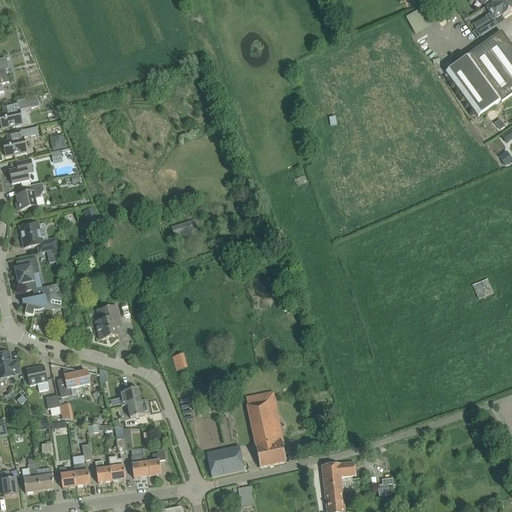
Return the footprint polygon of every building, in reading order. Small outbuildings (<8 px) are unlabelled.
[(492,15),(484,20),(487,25),(494,21),(495,20),(502,15),(502,16),(511,9),(511,3),(509,0),(496,0),(493,2),(486,7),(492,15)] [(422,8),(407,17),(416,35),(432,26),(422,8)] [(487,25),(479,31),(482,37),(497,27),(494,21),(487,25)] [(511,95),(511,46),(502,32),(469,56),(468,56),(446,72),(478,118),(501,101),(502,102),(502,103),(506,100),(511,95)] [(0,96),(4,95),(2,85),(9,83),(5,69),(8,68),(6,58),(0,59),(0,96)] [(28,110),(39,108),(37,97),(26,100),(28,110)] [(502,102),(501,103),(505,108),(510,105),(506,100),(502,103),(502,102)] [(0,114),(0,120),(2,130),(15,127),(16,128),(20,127),(21,126),(23,125),(20,112),(17,102),(3,106),(5,114),(0,114)] [(500,121),(495,124),(500,131),(504,127),(500,121)] [(511,127),(500,136),(506,145),(511,140),(511,127)] [(31,137),(39,135),(37,128),(29,130),(31,137)] [(9,141),(3,143),(6,157),(20,154),(21,155),(25,155),(25,153),(27,153),(24,138),(23,138),(22,131),(7,135),(9,141)] [(64,136),(50,139),(52,145),(58,143),(60,150),(66,148),(64,136)] [(505,167),(511,162),(505,153),(499,157),(505,167)] [(20,170),(9,172),(12,185),(30,181),(28,174),(34,173),(31,160),(19,163),(20,170)] [(80,176),(71,178),(73,185),(81,183),(80,176)] [(295,180),(297,187),(308,184),(305,176),(295,180)] [(23,195),(17,197),(20,212),(37,208),(35,199),(40,198),(44,192),(43,184),(21,189),(23,195)] [(93,208),(83,212),(86,218),(96,214),(93,208)] [(19,228),(24,249),(37,247),(39,254),(49,252),(59,250),(57,239),(43,242),(39,224),(19,228)] [(106,237),(88,243),(91,253),(109,248),(106,237)] [(53,252),(47,253),(50,264),(56,263),(53,252)] [(19,275),(16,275),(19,286),(35,282),(33,275),(40,274),(36,258),(25,261),(27,267),(18,269),(19,275)] [(472,286),(478,301),(494,294),(490,284),(488,281),(488,280),(472,286)] [(52,286),(33,291),(35,299),(22,302),(23,305),(27,306),(25,315),(33,317),(35,312),(38,312),(41,311),(44,310),(49,311),(48,307),(50,304),(51,300),(51,296),(54,295),(52,286)] [(95,323),(100,341),(118,337),(115,325),(121,324),(116,307),(102,310),(104,317),(101,318),(102,322),(95,323)] [(55,336),(59,342),(66,336),(61,330),(55,336)] [(184,353),(172,357),(176,371),(188,368),(184,353)] [(0,355),(0,380),(5,379),(15,377),(14,376),(22,374),(19,361),(10,363),(9,357),(10,357),(9,354),(0,355)] [(44,367),(27,371),(29,381),(30,387),(37,385),(38,386),(39,393),(49,391),(44,367)] [(88,380),(90,374),(79,372),(79,374),(73,375),(72,371),(63,369),(66,381),(58,383),(58,381),(57,381),(61,399),(73,396),(72,389),(90,385),(88,380)] [(106,375),(100,376),(102,384),(105,383),(108,383),(106,375)] [(139,390),(119,394),(122,407),(141,403),(139,390)] [(247,406),(260,468),(286,463),(282,443),(283,443),(273,393),(246,398),(248,406),(247,406)] [(46,399),(48,410),(60,408),(57,396),(46,399)] [(147,401),(128,406),(131,419),(150,415),(147,401)] [(219,412),(233,409),(231,402),(217,404),(219,412)] [(62,420),(74,421),(71,405),(60,408),(62,420)] [(43,429),(49,428),(47,417),(37,418),(38,426),(43,429)] [(89,427),(89,435),(100,434),(99,426),(89,427)] [(123,429),(115,428),(117,441),(124,440),(123,429)] [(130,429),(123,429),(126,452),(133,452),(130,429)] [(153,433),(144,434),(145,443),(154,442),(153,433)] [(126,452),(124,440),(117,441),(118,453),(126,452)] [(83,447),(85,462),(91,461),(89,446),(83,447)] [(207,454),(212,479),(245,472),(242,462),(239,447),(207,454)] [(146,464),(148,477),(162,475),(160,462),(166,461),(164,450),(158,451),(158,455),(153,455),(154,463),(146,464)] [(109,459),(110,469),(112,482),(126,481),(124,467),(123,460),(118,460),(117,457),(109,459)] [(146,464),(145,457),(131,459),(132,466),(134,479),(148,477),(146,464)] [(112,482),(110,469),(104,470),(103,463),(96,464),(97,471),(96,471),(98,484),(112,482)] [(356,476),(354,463),(322,467),(326,511),(345,511),(341,478),(356,476)] [(74,467),(75,474),(77,487),(90,486),(88,472),(87,465),(74,467)] [(77,487),(75,474),(67,475),(66,468),(60,469),(61,476),(63,489),(77,487)] [(2,473),(5,497),(19,496),(16,479),(10,480),(9,472),(2,473)] [(39,479),(38,472),(30,473),(31,480),(24,481),(26,494),(41,492),(39,479)] [(53,477),(39,479),(41,492),(55,490),(53,477)] [(393,486),(393,480),(383,481),(383,486),(379,486),(380,498),(389,497),(389,492),(388,488),(388,486),(393,486)] [(251,487),(238,490),(241,508),(254,506),(251,487)]
